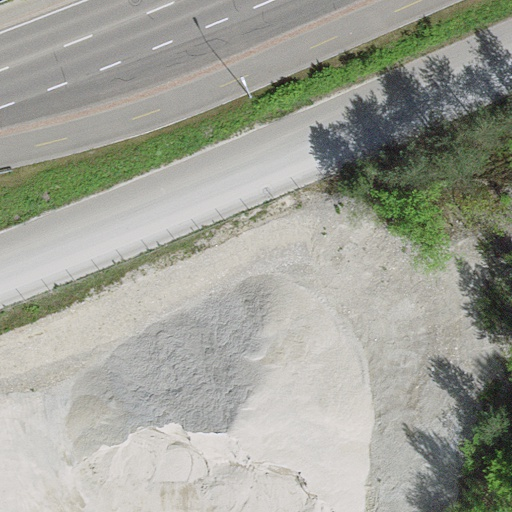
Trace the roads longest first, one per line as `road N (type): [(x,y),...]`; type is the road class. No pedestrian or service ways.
road 1 (unclassified): [(0,259),(511,54)]
road 2 (unclassified): [(0,84),(300,0)]
road 3 (primary): [(0,64),(157,0)]
